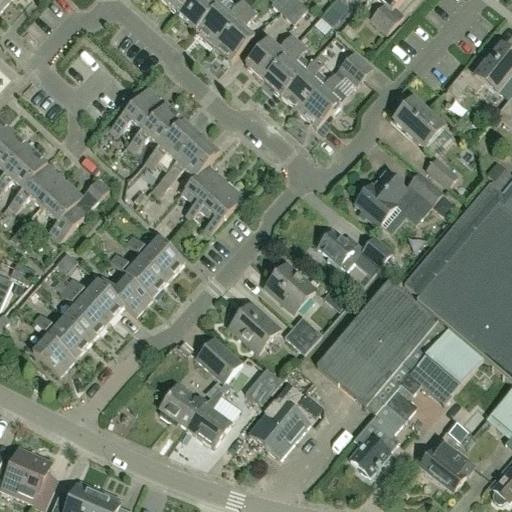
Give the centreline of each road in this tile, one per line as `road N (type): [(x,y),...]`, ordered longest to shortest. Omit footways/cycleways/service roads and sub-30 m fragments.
road 1 (residential): [(72,442),(306,186)]
road 2 (residential): [(306,186),(297,166),(250,122),(230,122),(117,12),(102,10)]
road 3 (residential): [(306,186),(329,180),(367,139),(368,118),(477,0)]
road 4 (residential): [(250,511),(72,442)]
road 5 (residential): [(102,78),(78,106),(37,73),(75,24),(102,10)]
